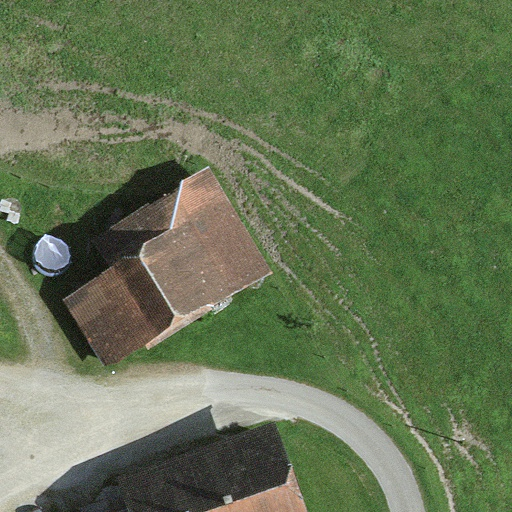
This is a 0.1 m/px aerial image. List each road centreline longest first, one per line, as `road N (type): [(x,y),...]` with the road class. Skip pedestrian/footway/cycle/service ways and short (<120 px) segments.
road 1 (track): [(0,487),(64,453),(178,412),(268,396),(320,408),(361,435),(398,481),(409,511)]
road 2 (track): [(0,270),(39,335),(64,453)]
